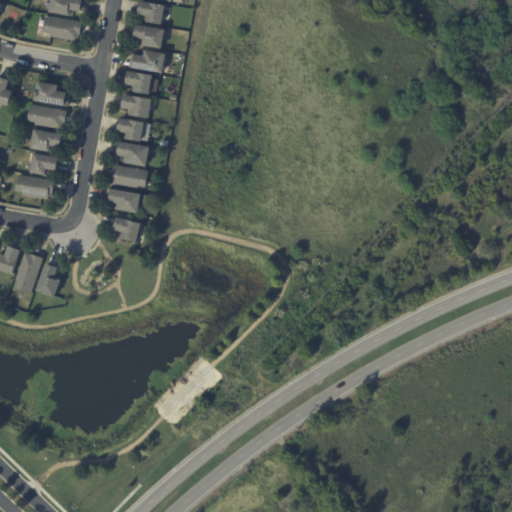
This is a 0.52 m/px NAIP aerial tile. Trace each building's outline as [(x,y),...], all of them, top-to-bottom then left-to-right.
[(88,0),(86,12),(75,11),(74,17),(51,13),(52,0),(88,0)] [(142,2),(166,6),(163,25),(146,22),(146,17),(139,16),(142,2)] [(83,23),(81,35),(80,35),(79,41),(52,37),(52,34),(44,32),(47,16),(83,23)] [(165,33),(162,49),(142,45),(143,39),(136,38),(138,25),(166,30),(165,33)] [(165,65),(164,74),(134,69),(134,68),(130,67),(132,55),(136,55),(146,56),(146,51),(167,54),(165,65)] [(168,74),(169,65),(176,67),(174,75),(168,74)] [(154,76),(154,79),(160,81),(158,92),(152,91),(151,95),(133,92),(134,86),(127,85),(130,72),(154,76)] [(0,78),(11,81),(8,90),(14,92),(10,107),(0,104),(0,78)] [(58,88),(58,90),(70,92),(68,105),(35,99),(38,80),(59,84),(58,88)] [(153,103),(150,119),(130,116),(131,109),(124,108),(126,95),(153,100),(153,103)] [(66,110),(64,122),(63,122),(62,128),(35,123),(35,120),(28,119),(31,103),(66,109),(66,110)] [(120,131),(122,119),(146,123),(146,124),(153,125),(150,142),(143,141),(143,142),(125,139),(126,133),(119,132),(120,131)] [(62,133),(60,146),(53,144),(52,150),(31,147),(35,128),(63,133),(62,133)] [(151,148),(148,168),(127,164),(127,163),(124,163),(125,157),(119,156),(119,155),(115,155),(117,142),(121,142),(121,143),(151,148)] [(35,151),(59,156),(56,169),(50,168),(49,174),(31,171),(34,151),(35,151)] [(148,182),(147,188),(139,187),(139,189),(111,185),(112,178),(111,178),(114,165),(150,172),(148,182)] [(54,180),(52,192),(51,192),(50,199),(22,194),(23,190),(15,189),(18,173),(54,179),(54,180)] [(109,189),(148,196),(146,212),(140,211),(140,215),(116,210),(117,205),(107,203),(109,189)] [(142,221),(137,240),(120,236),(121,230),(115,228),(118,215),(142,221)] [(11,248),(22,252),(14,276),(0,270),(0,256),(1,254),(6,256),(9,247),(11,248)] [(30,255),(32,255),(44,259),(32,294),(17,289),(19,281),(17,281),(26,253),(30,255)] [(48,265),(60,269),(57,279),(62,280),(56,298),(38,293),(47,265),(48,265)]
